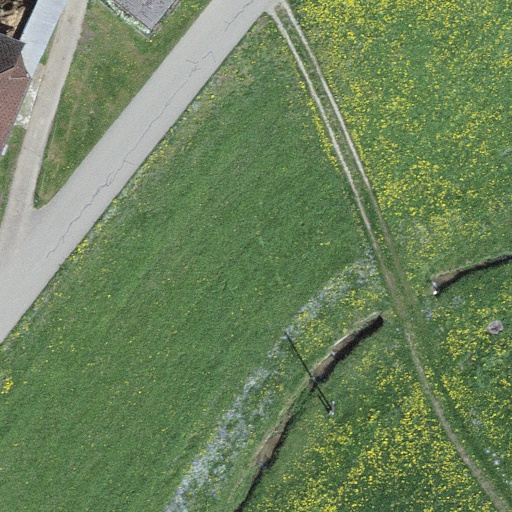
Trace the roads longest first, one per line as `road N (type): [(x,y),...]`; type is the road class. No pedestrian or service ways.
road 1 (track): [(272,0),(329,110),(429,361),(511,500)]
road 2 (tertiary): [(242,0),(0,304)]
